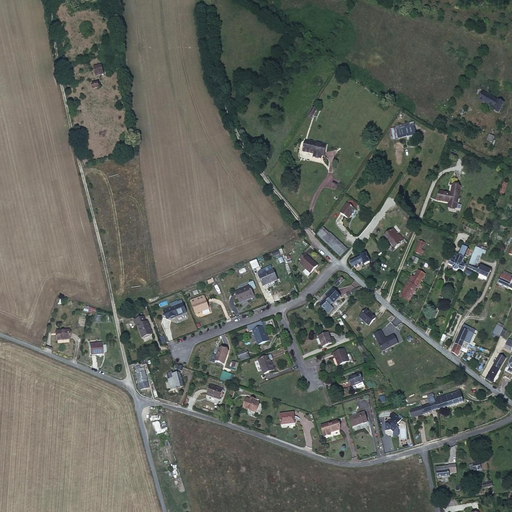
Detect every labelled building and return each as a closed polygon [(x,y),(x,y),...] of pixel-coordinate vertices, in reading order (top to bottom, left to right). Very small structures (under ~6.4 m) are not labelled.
[(91,69),(93,78),(100,76),(99,68),(91,69)] [(483,96),(479,103),(494,111),(493,113),(499,116),(504,107),(483,96)] [(312,107),(307,115),(311,117),(315,109),(312,107)] [(414,125),(397,128),(399,138),(415,136),(414,125)] [(486,141),(492,144),(495,137),(489,134),(486,141)] [(326,145),(305,141),(303,152),(313,154),(313,157),(322,159),(322,156),(324,156),(326,145)] [(503,196),(507,186),(503,184),(499,194),(503,196)] [(462,188),(453,186),(451,194),(442,192),(440,201),(449,203),(448,208),(457,210),(460,198),(462,188)] [(344,207),(337,216),(346,223),(352,213),(344,207)] [(384,237),(388,242),(396,251),(402,246),(401,245),(405,242),(402,238),(400,239),(397,235),(399,233),(395,228),(384,237)] [(321,231),(316,237),(322,241),(341,257),(345,252),(321,231)] [(415,254),(423,257),(424,253),(422,252),(424,244),(420,242),(415,254)] [(461,262),(465,251),(464,250),(460,248),(455,258),(451,256),(447,265),(451,267),(452,270),(455,271),(457,270),(462,272),(464,266),(462,265),(462,264),(462,263),(461,263),(461,262)] [(475,248),(472,256),(470,261),(475,263),(478,264),(480,259),(483,251),(475,248)] [(365,253),(350,263),(354,269),(362,263),(364,265),(371,261),(365,253)] [(305,257),(300,262),(302,264),(300,267),(311,277),(318,270),(305,257)] [(249,262),(252,270),(259,267),(256,260),(249,262)] [(469,265),(465,276),(471,279),(473,273),(477,275),(479,271),(473,268),(469,265)] [(479,271),(490,275),(492,272),(480,267),(479,271)] [(477,275),(481,276),(486,279),(489,280),(490,275),(479,271),(477,275)] [(415,279),(415,280),(421,284),(425,277),(419,273),(415,279)] [(262,275),(259,276),(264,289),(277,283),(272,274),(270,275),(269,274),(263,277),(262,275)] [(415,279),(412,278),(402,293),(404,294),(401,299),(408,303),(421,284),(415,280),(415,279)] [(511,291),(511,282),(501,278),(498,285),(511,291)] [(337,280),(331,286),(334,289),(340,283),(337,280)] [(242,293),(235,295),(239,306),(253,300),(249,289),(242,293)] [(329,292),(325,296),(332,305),(337,299),(329,292)] [(331,306),(332,305),(325,296),(323,298),(325,300),(318,308),(327,316),(331,311),(328,307),(330,305),(331,306)] [(209,310),(205,300),(204,298),(203,297),(196,300),(197,304),(192,306),(196,315),(209,310)] [(181,304),(179,304),(170,308),(174,318),(185,314),(181,304)] [(367,310),(360,318),(369,327),(376,319),(371,314),(367,310)] [(142,317),(133,321),(136,327),(137,326),(142,338),(151,335),(146,322),(144,322),(142,317)] [(249,334),(254,332),(260,346),(270,343),(269,339),(267,340),(265,333),(269,331),(267,327),(263,328),(261,323),(247,328),(249,334)] [(458,340),(464,343),(468,332),(470,329),(464,326),(458,340)] [(493,336),(498,339),(500,336),(502,331),(502,330),(497,328),(493,336)] [(56,332),(57,342),(70,341),(69,331),(56,332)] [(382,331),(375,334),(383,351),(398,343),(394,335),(387,339),(385,338),(382,331)] [(474,335),(468,332),(464,343),(470,345),(476,348),(477,345),(471,343),(474,335)] [(163,336),(158,339),(161,345),(166,342),(163,336)] [(318,340),(322,350),(331,346),(327,336),(318,340)] [(102,356),(102,354),(102,348),(102,346),(90,347),(90,356),(102,356)] [(452,353),(457,357),(461,348),(455,346),(452,353)] [(213,362),(222,367),(228,355),(218,350),(213,362)] [(239,362),(250,358),(247,350),(237,354),(239,362)] [(333,357),(338,369),(347,366),(342,354),(333,357)] [(272,357),(259,362),(265,377),(276,373),(274,368),(272,368),(270,363),(273,362),(272,357)] [(497,359),(485,379),(491,383),(503,363),(497,359)] [(231,370),(236,371),(239,364),(233,362),(231,370)] [(135,372),(136,376),(137,376),(139,384),(138,385),(140,391),(148,389),(143,370),(135,372)] [(231,384),(234,375),(222,371),(219,380),(231,384)] [(170,390),(175,389),(182,387),(179,373),(172,374),(173,379),(168,380),(170,390)] [(358,377),(346,382),(350,390),(355,388),(362,386),(358,377)] [(209,388),(206,396),(217,400),(220,392),(209,388)] [(465,403),(464,403),(460,393),(439,400),(437,395),(428,398),(430,403),(431,407),(433,413),(448,407),(449,409),(465,403)] [(244,400),(241,409),(254,413),(257,404),(244,400)] [(424,416),(433,413),(431,407),(426,408),(423,409),(422,408),(413,411),(414,413),(409,415),(411,419),(423,415),(424,416)] [(385,427),(387,434),(393,432),(396,434),(399,428),(398,425),(400,420),(391,415),(389,420),(390,421),(389,422),(387,423),(388,426),(385,427)] [(279,418),(280,428),(294,426),(292,417),(279,418)] [(363,417),(356,419),(351,420),(348,420),(351,430),(365,426),(363,417)] [(321,427),(324,439),(330,438),(330,435),(340,432),(337,423),(321,427)] [(437,468),(438,478),(450,477),(450,476),(450,474),(453,473),(458,473),(458,465),(449,466),(450,467),(437,468)]
